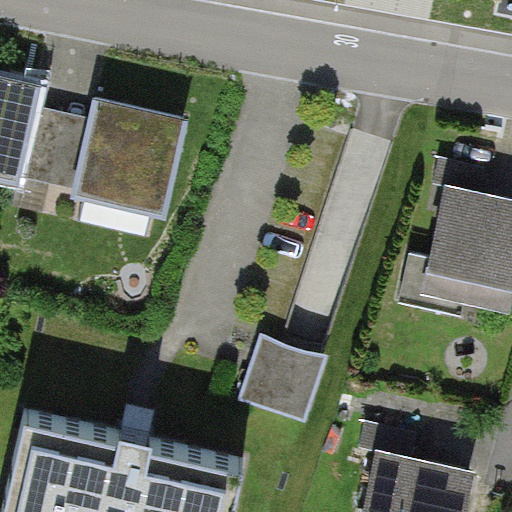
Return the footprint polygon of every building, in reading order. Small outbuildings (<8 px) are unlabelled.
[(31,81),(0,74),(0,165),(11,168),(31,81)] [(164,208),(183,122),(92,102),(72,188),(164,208)] [(511,303),(511,216),(440,200),(421,283),(511,303)] [(327,355),(264,335),(243,400),(306,420),(327,355)] [(0,511),(235,511),(246,465),(17,414),(0,489),(0,511)] [(462,511),(473,466),(373,443),(357,511),(462,511)]
